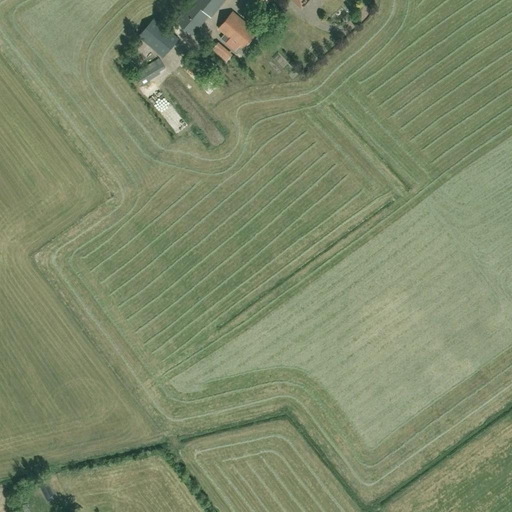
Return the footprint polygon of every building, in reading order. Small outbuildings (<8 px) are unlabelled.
[(221,0),(193,0),(176,21),(193,35),(210,14),(221,0)] [(242,48),(257,31),(233,11),(218,28),(224,33),(220,38),(226,42),(230,37),(242,48)] [(268,24),(271,19),(266,14),(262,18),(268,24)] [(180,39),(155,18),(140,37),(164,57),(180,39)] [(218,42),(212,49),(226,61),(232,54),(218,42)] [(148,77),(165,67),(159,56),(135,71),(144,85),(150,81),(148,77)] [(160,110),(168,103),(164,99),(156,106),(160,110)]
